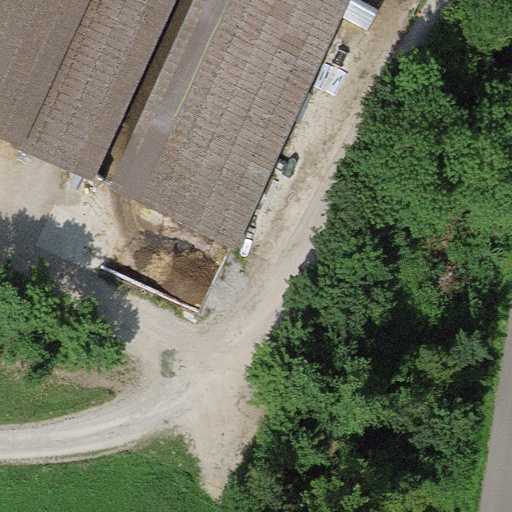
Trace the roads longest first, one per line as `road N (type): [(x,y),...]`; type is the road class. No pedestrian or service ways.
road 1 (track): [(0,440),(88,434),(191,385),(289,283),(450,0)]
road 2 (track): [(191,385),(144,331),(54,274),(0,219)]
